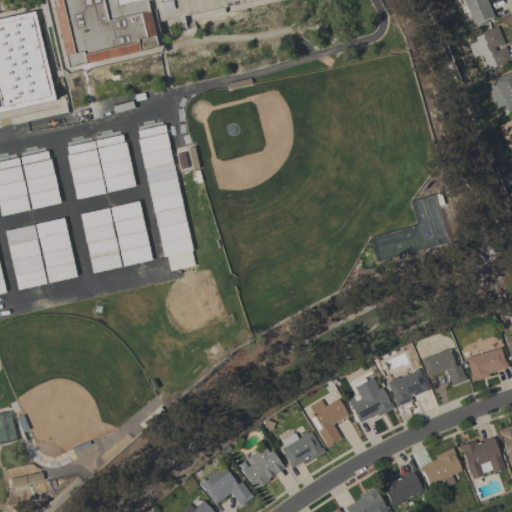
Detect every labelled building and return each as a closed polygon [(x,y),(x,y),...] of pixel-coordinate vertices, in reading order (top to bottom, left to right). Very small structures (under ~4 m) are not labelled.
[(245,0),(161,19),(158,3),(157,0),(144,0),(154,46),(65,68),(50,0),(245,0)] [(485,0),(493,17),(488,19),(487,17),(472,23),(467,11),(463,13),(461,7),(465,5),(463,0),(485,0)] [(52,99),(0,111),(0,17),(33,11),(52,99)] [(497,26),(504,43),(499,45),(499,44),(493,47),(495,51),(500,48),(500,47),(504,46),(510,60),(507,62),(506,61),(495,66),(494,65),(486,68),(480,53),(472,57),(467,44),(476,41),(474,37),(483,33),(482,32),(497,26)] [(511,108),(506,111),(504,104),(495,108),(489,94),(498,90),(498,89),(492,92),(489,85),(495,83),(493,79),(511,71),(511,70),(511,69),(511,108)] [(228,82),(250,78),(252,85),(230,89),(228,82)] [(511,143),(507,146),(498,124),(511,118),(511,143)] [(128,127),(159,121),(188,259),(158,266),(128,127)] [(62,142),(112,130),(126,188),(76,199),(62,142)] [(0,173),(0,155),(46,145),(59,203),(9,214),(0,173)] [(187,147),(193,146),(197,168),(192,169),(187,147)] [(175,154),(183,152),(186,167),(179,169),(175,154)] [(80,211),(131,200),(145,264),(94,275),(80,211)] [(13,225),(63,214),(77,279),(27,290),(13,225)] [(511,334),(503,337),(509,359),(511,357),(511,334)] [(499,347),(503,362),(505,362),(507,367),(487,373),(488,376),(470,381),(469,376),(470,376),(465,357),(499,347)] [(448,349),(454,365),(458,364),(462,375),(464,375),(465,379),(450,385),(444,370),(426,376),(424,372),(425,371),(420,359),(448,349)] [(409,396),(410,400),(394,406),(392,401),(394,401),(386,382),(390,381),(389,379),(396,377),(397,378),(413,371),(413,369),(417,368),(421,375),(422,375),(426,383),(425,383),(428,389),(409,396)] [(370,381),(375,389),(380,386),(388,402),(389,401),(392,407),(376,416),(375,413),(358,422),(348,404),(360,397),(356,389),(370,381)] [(331,424),(340,438),(333,442),(332,441),(330,442),(331,444),(325,447),(322,443),(324,442),(317,431),(320,428),(311,413),(312,413),(308,405),(319,398),(323,405),(336,397),(347,414),(331,424)] [(0,412),(8,411),(14,440),(0,443),(0,412)] [(511,424),(511,462),(508,464),(504,449),(503,449),(500,435),(498,436),(496,429),(511,424)] [(319,447),(321,447),(323,451),(308,460),(307,458),(290,468),(287,463),(288,462),(280,448),(283,446),(280,440),(294,432),(297,438),(299,436),(299,435),(305,431),(306,433),(309,430),(319,447)] [(481,473),(481,474),(470,478),(460,450),(459,450),(457,445),(473,439),(474,442),(491,436),(503,468),(491,472),(490,469),(481,473)] [(282,467),(267,478),(268,480),(254,489),(241,470),(251,463),(247,456),(263,445),(268,451),(270,449),(282,467)] [(451,447),(454,453),(452,454),(460,470),(449,475),(453,482),(440,488),(437,481),(428,486),(421,471),(419,471),(417,467),(435,458),(434,455),(451,447)] [(222,465),(236,484),(240,481),(249,493),(250,493),(252,496),(239,505),(229,492),(213,504),(204,491),(205,491),(199,483),(207,477),(206,476),(222,465)] [(420,489),(389,504),(379,483),(395,475),(396,477),(411,470),(420,489)] [(40,472),(42,480),(27,483),(25,475),(40,472)] [(24,475),(26,483),(10,487),(9,479),(24,475)] [(345,511),(343,507),(359,498),(358,495),(373,487),(375,492),(377,491),(385,505),(383,506),(386,511),(345,511)] [(177,511),(187,503),(192,508),(202,500),(212,511),(177,511)]
